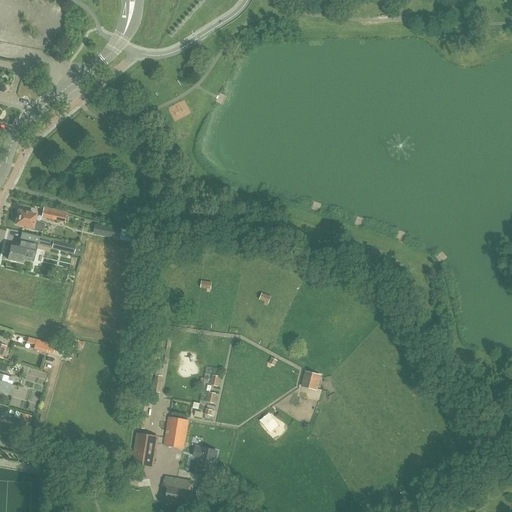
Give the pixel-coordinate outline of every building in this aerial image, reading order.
[(64,222),(66,213),(43,208),(41,217),(64,222)] [(42,232),(44,223),(34,221),(35,215),(18,211),(18,213),(16,212),(15,218),(17,218),(15,224),(32,228),(32,230),(42,232)] [(120,231),(96,226),(95,234),(119,239),(120,231)] [(18,248),(10,246),(10,247),(9,247),(7,247),(6,252),(7,253),(8,254),(7,259),(22,263),(23,259),(33,262),(37,243),(20,239),(18,248)] [(73,255),(80,257),(83,248),(54,241),(51,249),(73,255)] [(212,282),(202,281),(201,288),(211,289),(212,282)] [(271,297),(262,293),(259,300),(269,303),(271,297)] [(84,342),(78,341),(66,338),(65,344),(82,348),(84,342)] [(36,340),(33,349),(53,354),(55,345),(36,340)] [(271,358),(268,363),(274,367),(277,361),(271,358)] [(318,377),(307,374),(304,385),(316,388),(318,377)] [(163,377),(155,375),(153,392),(160,393),(163,377)] [(218,387),(220,378),(212,376),(210,386),(218,387)] [(1,382),(0,381),(0,392),(7,394),(10,384),(1,382)] [(216,394),(210,392),(207,402),(214,404),(216,394)] [(189,421),(169,418),(164,446),(184,449),(189,421)] [(29,422),(21,420),(18,430),(26,432),(29,422)] [(152,467),(157,437),(138,434),(133,464),(152,467)] [(213,471),(217,452),(196,447),(195,452),(201,454),(198,468),(213,471)] [(192,481),(165,476),(160,502),(187,508),(192,481)]
